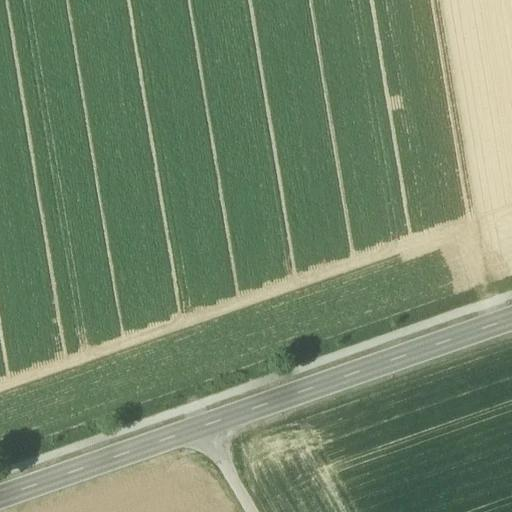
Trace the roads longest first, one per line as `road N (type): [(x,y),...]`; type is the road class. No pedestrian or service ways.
road 1 (secondary): [(203,423),(511,315)]
road 2 (secondary): [(0,493),(203,423)]
